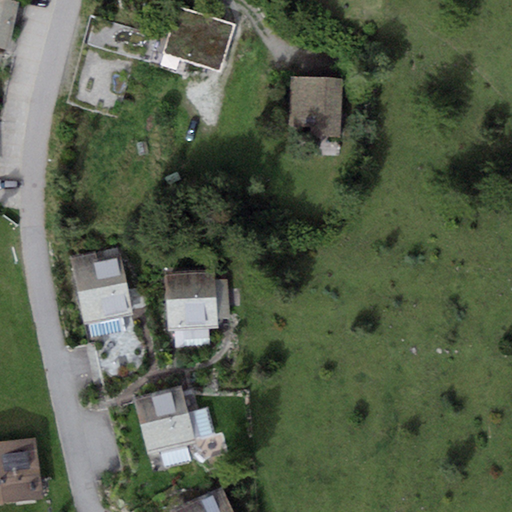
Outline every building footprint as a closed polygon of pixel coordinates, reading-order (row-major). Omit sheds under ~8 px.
[(19,2),(10,0),(0,0),(0,48),(7,49),(19,2)] [(232,27),(177,10),(163,54),(218,71),(232,27)] [(138,29),(92,17),(68,102),(115,115),(138,29)] [(343,79),(292,77),(290,131),(341,133),(343,79)] [(95,255),(70,260),(76,292),(125,282),(119,256),(96,260),(95,255)] [(214,269),(165,272),(167,307),(169,329),(174,329),(175,346),(211,344),(210,328),(218,327),(218,319),(230,318),(228,278),(215,279),(214,269)] [(125,282),(76,292),(83,324),(88,323),(92,341),(126,334),(123,316),(131,314),(125,282)] [(183,388),(135,399),(147,452),(160,449),(165,467),(191,461),(187,442),(216,435),(209,407),(201,408),(188,411),(183,388)] [(36,439),(0,443),(0,502),(43,496),(36,439)] [(170,511),(233,511),(223,488),(187,503),(170,510),(170,511)]
